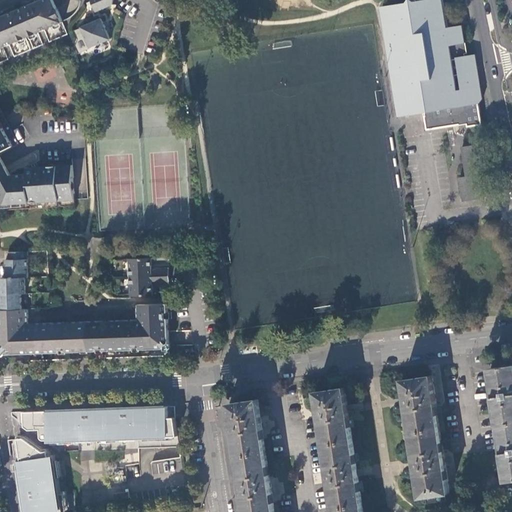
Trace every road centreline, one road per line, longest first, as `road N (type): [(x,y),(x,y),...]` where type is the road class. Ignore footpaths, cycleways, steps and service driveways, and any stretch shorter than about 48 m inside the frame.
road 1 (residential): [(205,375),(511,335)]
road 2 (residential): [(0,386),(205,375)]
road 3 (residential): [(220,511),(205,375)]
